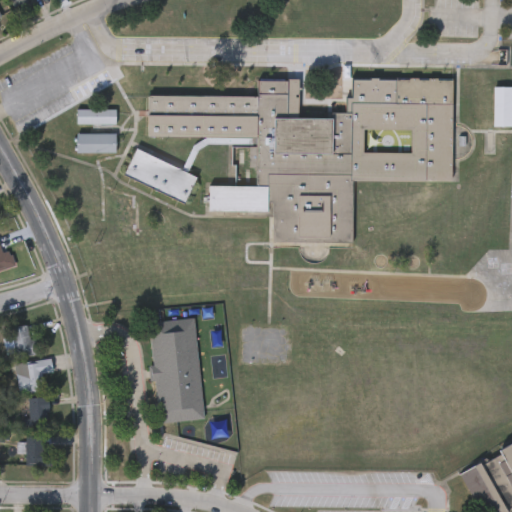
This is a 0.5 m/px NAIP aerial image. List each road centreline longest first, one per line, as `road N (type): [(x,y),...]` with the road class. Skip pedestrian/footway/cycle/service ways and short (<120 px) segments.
road 1 (tertiary): [(0,146),(55,250),(80,333),(92,430),(89,511)]
road 2 (residential): [(0,497),(168,497),(236,511)]
road 3 (residential): [(0,56),(108,0)]
